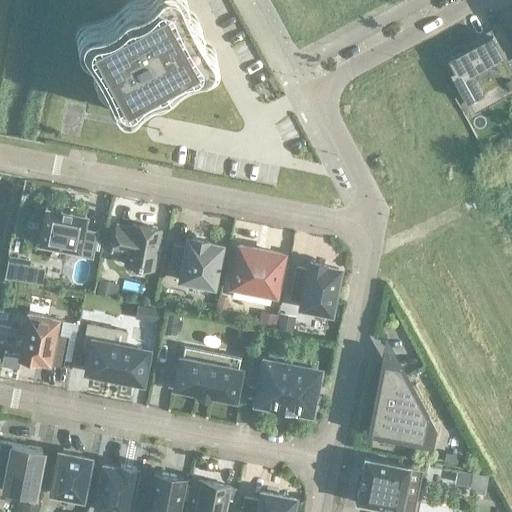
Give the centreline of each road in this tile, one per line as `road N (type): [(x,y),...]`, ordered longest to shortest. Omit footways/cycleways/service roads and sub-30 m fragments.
road 1 (residential): [(363,229),(0,153)]
road 2 (residential): [(0,395),(330,461)]
road 3 (residential): [(363,229),(368,198),(324,108),(325,88),(477,0)]
road 4 (residential): [(363,229),(368,260),(330,461)]
